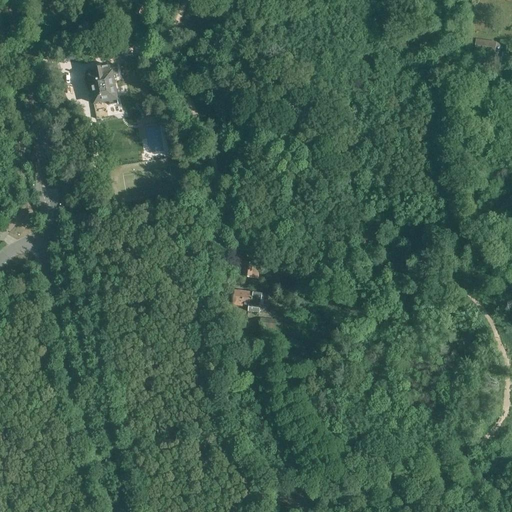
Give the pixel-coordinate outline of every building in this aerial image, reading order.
[(139,5),(136,12),(141,15),(145,7),(139,5)] [(476,39),(474,51),(495,54),(497,42),(476,39)] [(107,46),(110,60),(130,56),(128,43),(107,46)] [(120,113),(117,99),(112,76),(119,75),(117,65),(110,66),(110,65),(88,70),(90,77),(89,77),(90,77),(84,79),(86,86),(91,85),(95,104),(106,102),(108,115),(120,113)] [(145,189),(145,177),(127,177),(127,189),(145,189)] [(166,185),(166,177),(147,177),(147,186),(166,185)] [(261,265),(245,264),(244,279),(259,280),(261,265)] [(252,306),(253,293),(235,290),(233,305),(249,307),(249,306),(252,306)] [(253,293),(252,306),(249,306),(249,307),(248,312),(260,313),(260,312),(266,312),(267,305),(264,305),(264,299),(262,299),(262,294),(253,293)] [(275,329),(275,328),(283,329),(284,322),(276,321),(276,320),(261,318),(260,327),(275,329)]
